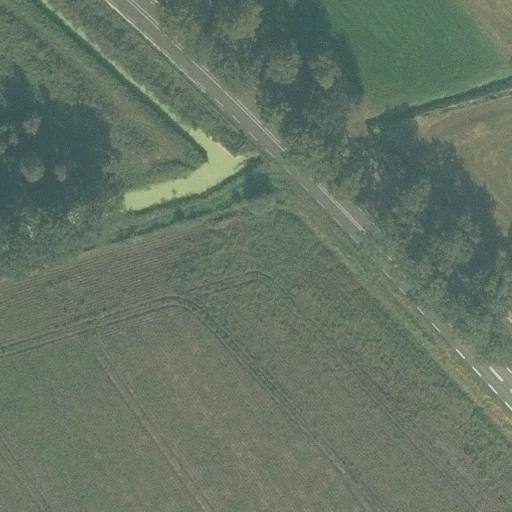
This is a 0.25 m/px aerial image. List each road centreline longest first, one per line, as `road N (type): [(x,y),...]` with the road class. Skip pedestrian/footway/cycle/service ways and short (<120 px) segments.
road 1 (primary): [(511,393),(277,143),(127,0)]
road 2 (unclassified): [(511,303),(203,0)]
